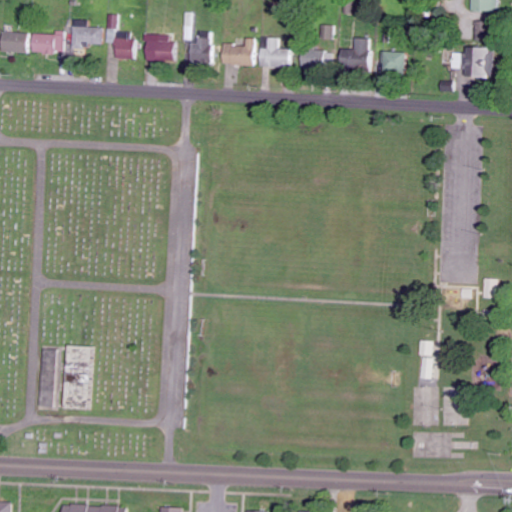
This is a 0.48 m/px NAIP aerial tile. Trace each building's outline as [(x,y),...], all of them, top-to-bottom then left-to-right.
[(503,12),(502,0),(477,0),(477,11),(503,12)] [(77,49),(94,49),(94,44),(108,45),(108,28),(93,27),(93,20),(78,20),(77,49)] [(481,42),(498,42),(499,22),(482,22),(481,42)] [(36,33),(7,32),(6,52),(35,53),(36,33)] [(70,53),(71,33),(39,32),(38,52),(70,53)] [(194,44),(194,63),(218,63),(219,32),(203,32),(203,44),(194,44)] [(164,35),(164,42),(153,41),(152,61),(182,63),(183,42),(176,42),(176,35),(164,35)] [(263,66),(263,67),(296,68),(297,49),(284,49),(284,38),(265,37),(265,39),(250,39),(250,45),(226,44),(225,65),(263,66)] [(346,49),(346,69),(376,69),(377,38),(359,38),(358,49),(346,49)] [(501,48),(473,47),(473,54),(459,53),(459,68),(471,69),(471,76),(500,78),(501,48)] [(337,51),(305,50),(305,69),(337,69),(337,51)] [(410,69),(412,54),(394,51),(392,66),(410,69)] [(489,298),(503,298),(504,280),(490,279),(489,298)] [(440,379),(441,341),(429,341),(427,379),(440,379)] [(61,407),(63,350),(49,350),(47,407),(61,407)] [(18,511),(19,502),(0,501),(0,511),(18,511)]
